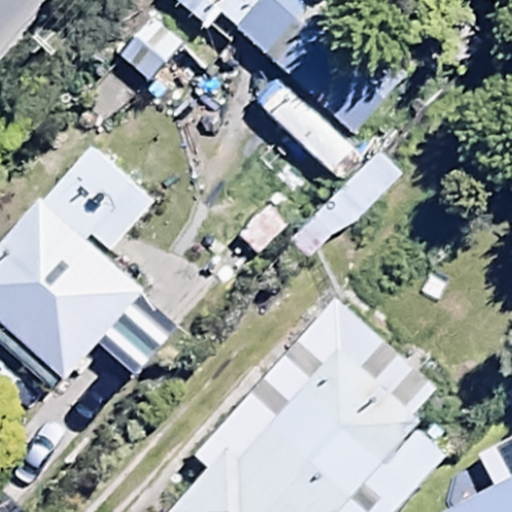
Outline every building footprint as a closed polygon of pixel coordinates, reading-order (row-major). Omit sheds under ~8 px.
[(346,0),(264,0),(236,32),(356,136),(419,63),(346,0)] [(0,352),(55,403),(99,355),(134,387),(155,361),(169,346),(133,313),(144,301),(104,265),(153,211),(90,153),(0,251),(0,352)] [(379,154),(289,248),(304,266),(351,237),(406,180),(379,154)] [(400,511),(443,463),(446,460),(407,426),(436,394),(336,306),(196,464),(204,471),(168,511),(400,511)] [(511,511),(511,482),(456,511),(511,511)]
